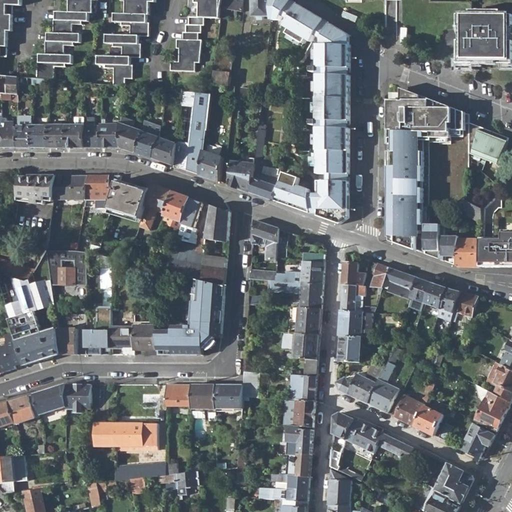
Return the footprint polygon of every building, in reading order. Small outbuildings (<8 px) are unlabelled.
[(0,0),(0,56),(8,56),(8,31),(13,31),(14,5),(22,5),(22,0),(0,0)] [(37,78),(49,79),(55,79),(55,67),(66,67),(66,64),(73,64),(73,55),(65,55),(65,46),(74,46),(74,43),(82,43),(82,34),(73,34),(73,24),(83,25),(83,22),(90,22),(90,14),(95,14),(95,1),(99,1),(99,0),(70,0),(71,12),(57,12),(57,20),(54,20),(54,33),(49,33),(49,41),(46,41),(46,54),(40,54),(40,63),(38,62),(37,78)] [(115,69),(114,85),(126,86),(126,79),(133,80),(134,66),(132,66),(132,58),(142,58),(142,45),(140,44),(140,37),(150,37),(150,24),(148,24),(148,16),(151,16),(151,3),(157,3),(156,0),(123,0),(123,2),(127,2),(127,14),(115,14),(115,23),(122,23),(122,26),(131,26),(131,36),(107,35),(107,44),(114,44),(114,47),(123,48),(123,57),(99,56),(99,65),(106,65),(106,68),(115,69)] [(180,63),(172,62),(172,72),(196,73),(196,64),(201,64),(203,41),(199,40),(199,34),(202,33),(203,26),(205,26),(206,18),(220,19),(221,0),(196,0),(197,4),(200,4),(200,18),(190,18),(190,26),(187,26),(187,33),(184,33),(184,40),(178,40),(178,49),(180,49),(180,63)] [(222,0),(222,10),(242,11),(242,0),(222,0)] [(254,0),(254,15),(270,17),(270,0),(254,0)] [(272,0),(272,19),(281,19),(292,1),(291,0),(272,0)] [(313,42),(326,20),(299,4),(286,26),(291,29),(288,33),(305,44),(308,39),(313,42)] [(502,11),(472,11),(472,15),(459,15),(459,27),(463,28),(464,41),(458,41),(458,64),(474,64),(475,60),(482,60),(482,57),(491,57),(491,60),(499,60),(499,64),(511,64),(511,15),(502,15),(502,11)] [(320,68),(351,68),(351,35),(332,24),(323,39),(323,46),(320,46),(320,68)] [(231,73),(233,50),(217,48),(214,71),(231,73)] [(319,121),(350,121),(350,76),(319,76),(319,121)] [(37,78),(32,77),(32,85),(37,85),(37,86),(44,86),(44,85),(49,84),(49,79),(37,78)] [(390,84),(390,101),(406,101),(406,96),(414,96),(414,101),(430,101),(430,99),(390,84)] [(204,152),(211,95),(184,93),(178,145),(175,166),(201,175),(204,152)] [(395,242),(415,249),(415,224),(415,211),(422,211),(421,207),(429,207),(429,141),(432,141),(432,139),(451,138),(451,137),(463,137),(463,130),(466,130),(466,124),(469,123),(469,122),(468,114),(460,113),(460,110),(430,99),(430,101),(414,101),(414,96),(406,96),(406,101),(390,101),(389,145),(394,145),(394,188),(389,188),(389,218),(392,218),(392,224),(389,224),(389,235),(395,235),(395,242)] [(19,127),(19,148),(34,148),(33,126),(33,117),(26,117),(26,125),(19,125),(19,127)] [(103,148),(103,126),(95,126),(95,118),(85,119),(86,148),(103,148)] [(68,126),(69,148),(86,148),(85,119),(75,119),(75,127),(68,126)] [(469,154),(499,166),(508,142),(507,141),(508,138),(501,135),(500,138),(478,130),(480,127),(469,122),(469,123),(469,154)] [(33,126),(34,148),(51,147),(50,126),(33,126)] [(68,126),(50,126),(51,147),(69,148),(68,126)] [(103,148),(122,148),(121,126),(103,126),(103,148)] [(122,148),(138,153),(143,133),(121,126),(122,148)] [(2,127),(3,148),(19,148),(19,127),(2,127)] [(501,135),(480,127),(478,130),(500,138),(501,135)] [(319,175),(350,175),(350,129),(319,129),(319,175)] [(138,153),(154,159),(160,138),(143,133),(138,153)] [(154,159),(175,166),(178,145),(160,138),(154,159)] [(204,152),(201,175),(222,182),(224,159),(204,152)] [(233,163),(230,185),(252,192),(254,172),(255,165),(233,163)] [(254,172),(252,192),(276,201),(282,181),(281,181),(280,181),(281,176),(254,172)] [(282,181),(276,201),(291,206),(299,185),(301,178),(285,172),(281,181),(282,181)] [(56,199),(59,176),(33,175),(33,178),(23,177),(19,200),(46,204),(47,200),(55,201),(56,199)] [(86,199),(90,176),(59,176),(56,199),(86,199)] [(112,208),(120,181),(121,177),(90,176),(86,199),(85,207),(112,208)] [(142,220),(152,190),(120,181),(112,208),(111,211),(142,220)] [(318,215),(342,223),(349,218),(349,182),(318,182),(318,215)] [(299,185),(291,206),(311,213),(311,189),(299,185)] [(167,215),(173,194),(153,187),(152,190),(142,220),(139,228),(150,232),(157,212),(167,215)] [(185,221),(192,200),(173,194),(167,215),(185,221)] [(185,221),(179,239),(191,243),(204,204),(192,200),(185,221)] [(463,215),(482,223),(482,209),(465,201),(463,215)] [(213,207),(207,242),(229,244),(231,213),(213,207)] [(268,261),(279,262),(279,259),(281,230),(256,221),(255,244),(262,246),(262,245),(269,247),(268,261)] [(441,258),(457,265),(460,239),(460,237),(445,236),(445,224),(426,224),(426,253),(432,256),(441,256),(441,258)] [(47,250),(50,228),(47,231),(38,229),(36,245),(32,251),(42,259),(47,250)] [(298,236),(281,230),(279,259),(288,259),(288,247),(297,248),(298,236)] [(482,240),(482,267),(511,267),(511,230),(505,231),(505,239),(482,238),(482,240)] [(204,266),(205,258),(205,255),(197,253),(198,246),(191,243),(179,239),(171,260),(185,264),(204,266)] [(464,267),(482,267),(482,240),(460,239),(457,265),(464,267)] [(200,242),(198,246),(197,253),(205,255),(207,244),(200,242)] [(76,252),(47,252),(51,280),(52,285),(75,285),(74,269),(76,269),(76,252)] [(278,277),(278,281),(303,283),(325,285),(327,255),(319,255),(308,257),(308,262),(305,262),(303,279),(278,277)] [(204,266),(227,269),(228,259),(205,258),(204,266)] [(197,280),(226,287),(227,269),(204,266),(185,264),(171,260),(170,271),(168,270),(168,272),(197,280)] [(0,273),(15,278),(28,282),(30,280),(34,273),(0,262),(0,273)] [(345,285),(365,288),(367,275),(360,274),(361,265),(347,264),(345,285)] [(385,288),(391,269),(380,265),(379,270),(374,269),(372,276),(376,277),(373,289),(384,290),(385,288)] [(412,301),(420,279),(391,269),(385,288),(390,291),(390,294),(412,301)] [(252,280),(278,281),(278,277),(279,272),(252,270),(252,280)] [(55,306),(52,285),(51,280),(32,287),(30,280),(28,282),(15,278),(22,301),(7,306),(11,319),(35,312),(55,306)] [(425,303),(432,284),(420,279),(412,301),(410,307),(423,311),(425,303)] [(156,331),(158,351),(159,356),(204,356),(204,349),(215,338),(221,339),(226,287),(197,280),(197,291),(195,291),(193,326),(174,327),(174,331),(156,331)] [(323,310),(325,285),(303,283),(301,308),(323,310)] [(442,309),(448,289),(432,284),(425,303),(442,309)] [(366,288),(365,288),(345,285),(343,311),(375,313),(376,313),(377,310),(363,309),(363,299),(366,299),(366,288)] [(453,318),(461,293),(448,289),(442,309),(439,317),(452,322),(453,318)] [(460,314),(473,318),(479,298),(461,293),(453,318),(458,320),(460,314)] [(250,304),(265,305),(266,297),(250,296),(250,304)] [(322,337),(323,310),(301,308),(299,335),(322,337)] [(375,313),(343,311),(342,336),(364,338),(374,339),(375,313)] [(15,334),(24,362),(26,367),(50,359),(35,312),(11,319),(15,334)] [(96,331),(87,331),(87,348),(100,348),(101,343),(112,343),(112,327),(96,327),(96,331)] [(135,328),(112,327),(112,343),(112,348),(124,349),(124,351),(134,351),(135,328)] [(135,328),(134,351),(158,351),(156,331),(156,327),(135,328)] [(76,330),(58,329),(62,356),(78,356),(76,330)] [(319,377),(322,337),(299,335),(285,333),(284,345),(297,345),(297,359),(307,359),(305,376),(319,377)] [(0,368),(2,374),(17,370),(15,365),(24,362),(15,334),(6,336),(10,346),(0,348),(0,368)] [(364,338),(342,336),(340,361),(362,363),(364,338)] [(511,344),(503,365),(511,369),(511,344)] [(396,347),(389,362),(395,364),(401,349),(396,347)] [(388,365),(369,363),(369,374),(381,380),(386,368),(388,365)] [(495,396),(511,405),(511,404),(511,369),(503,365),(499,363),(490,383),(499,387),(495,396)] [(379,383),(369,404),(389,414),(401,390),(389,383),(393,372),(386,368),(381,380),(379,383)] [(245,372),(243,386),(243,398),(258,399),(259,373),(245,372)] [(369,404),(379,383),(360,374),(353,386),(350,384),(347,380),(338,385),(342,391),(369,404)] [(317,403),(319,377),(305,376),(294,375),(292,401),(317,403)] [(67,386),(34,396),(41,416),(67,409),(67,386)] [(91,386),(67,386),(67,409),(67,411),(75,411),(75,415),(84,415),(84,411),(92,411),(91,386)] [(192,386),(167,386),(168,407),(192,407),(192,386)] [(217,386),(192,386),(192,407),(192,410),(193,410),(205,409),(217,409),(217,386)] [(217,386),(217,409),(242,409),(243,398),(243,386),(217,386)] [(406,397),(396,418),(416,427),(426,407),(435,389),(430,387),(421,404),(406,397)] [(487,403),(477,422),(498,433),(511,405),(495,396),(478,387),(478,389),(479,391),(479,392),(479,394),(480,395),(481,397),(482,399),(483,400),(484,401),(485,402),(487,403)] [(30,397),(10,403),(16,423),(16,425),(37,418),(30,397)] [(315,428),(317,403),(292,401),(285,401),(283,426),(291,426),(303,427),(315,428)] [(10,403),(0,405),(0,427),(16,423),(10,403)] [(426,407),(416,427),(435,436),(445,417),(426,407)] [(205,409),(193,410),(193,418),(206,418),(205,409)] [(335,435),(346,441),(356,421),(341,414),(336,416),(335,435)] [(385,435),(356,421),(346,441),(376,455),(380,446),(385,435)] [(440,439),(447,442),(454,428),(447,424),(440,439)] [(117,425),(98,425),(98,447),(117,447),(117,425)] [(160,426),(117,425),(117,447),(117,452),(160,452),(160,426)] [(303,431),(303,427),(291,426),(289,443),(291,443),(290,455),(313,457),(315,432),(303,431)] [(475,426),(463,450),(481,459),(482,458),(488,446),(497,436),(475,426)] [(416,450),(385,435),(380,446),(411,462),(416,450)] [(247,450),(240,450),(239,470),(238,473),(246,474),(247,450)] [(332,468),(340,471),(342,468),(341,467),(343,455),(333,451),(332,468)] [(66,479),(72,478),(67,453),(62,454),(66,479)] [(312,478),(313,457),(290,455),(289,455),(288,472),(282,472),(282,476),(312,478)] [(0,459),(0,484),(15,483),(30,482),(26,457),(0,459)] [(161,477),(170,477),(169,465),(118,469),(118,482),(161,477)] [(450,467),(438,492),(463,504),(474,482),(473,478),(450,467)] [(332,471),(329,511),(333,511),(351,511),(354,483),(332,471)] [(349,476),(364,482),(365,479),(351,472),(349,476)] [(187,488),(201,487),(200,474),(178,476),(179,482),(180,498),(188,497),(187,488)] [(367,485),(375,488),(380,478),(371,474),(366,484),(367,485)] [(310,503),(312,478),(282,476),(275,476),(274,482),(279,483),(278,489),(280,489),(291,490),(290,495),(280,494),(276,494),(276,496),(276,500),(291,502),(310,503)] [(0,484),(0,487),(6,494),(16,493),(15,483),(0,484)] [(458,511),(463,504),(438,492),(428,511),(458,511)] [(27,501),(29,511),(47,511),(44,497),(27,501)] [(235,511),(237,502),(229,502),(227,511),(235,511)] [(309,511),(310,503),(291,502),(291,507),(279,506),(278,511),(309,511)]
